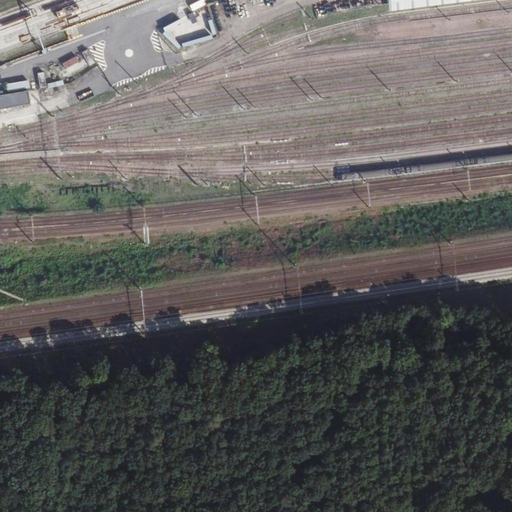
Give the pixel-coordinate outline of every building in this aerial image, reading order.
[(323,14),(324,5),(317,4),(315,13),(323,14)] [(178,34),(179,45),(210,41),(208,30),(178,34)] [(94,56),(111,46),(108,40),(91,50),(94,56)] [(75,56),(60,63),(63,69),(78,63),(75,56)] [(0,109),(27,105),(25,92),(0,95),(0,109)]
